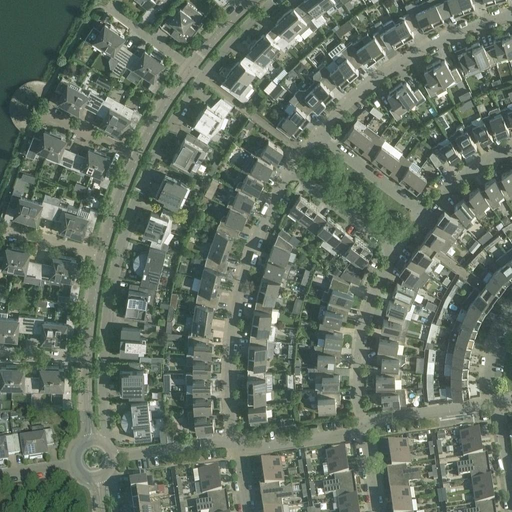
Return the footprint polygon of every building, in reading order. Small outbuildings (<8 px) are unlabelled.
[(138,0),(142,2),(141,4),(148,9),(154,0),(157,0),(163,4),(166,0),(138,0)] [(166,0),(163,4),(168,8),(174,0),(166,0)] [(325,9),(318,0),(305,0),(304,1),(311,10),(306,14),(317,27),(325,21),(319,14),(325,9)] [(318,0),(325,9),(329,14),(338,8),(343,4),(340,0),(318,0)] [(441,13),(446,11),(441,0),(428,0),(429,0),(423,3),(434,24),(444,19),(441,13)] [(464,11),(460,0),(441,0),(446,11),(452,9),(454,15),(464,11)] [(472,1),(474,0),(460,0),(464,11),(475,7),(472,1)] [(176,8),(165,23),(170,27),(173,24),(177,26),(171,34),(158,24),(157,24),(178,40),(180,41),(181,41),(183,41),(184,41),(185,41),(186,41),(188,41),(189,40),(190,40),(190,39),(191,38),(192,38),(204,22),(203,21),(197,30),(189,24),(192,21),(195,24),(203,14),(187,3),(182,10),(180,8),(179,10),(176,8)] [(434,24),(423,3),(418,6),(411,4),(405,6),(409,14),(416,26),(421,23),(424,29),(434,24)] [(317,27),(306,14),(302,17),(294,9),(292,10),(291,10),(288,12),(284,15),(283,16),(298,31),(300,34),(310,26),(311,28),(314,31),(317,27)] [(410,29),(416,26),(409,14),(403,17),(401,16),(399,17),(399,19),(400,21),(395,24),(404,40),(414,34),(410,29)] [(298,31),(283,16),(279,20),(277,23),(278,23),(276,25),(283,34),(279,38),(289,49),(297,41),(293,36),(298,31)] [(404,40),(395,24),(393,20),(384,26),(381,21),(375,25),(379,32),(386,43),(391,40),(395,46),(404,40)] [(92,29),(85,40),(93,45),(101,50),(104,47),(116,29),(111,26),(110,27),(106,25),(99,34),(92,29)] [(116,29),(104,47),(113,54),(111,57),(118,62),(125,66),(132,56),(125,51),(118,46),(125,37),(120,34),(121,33),(116,29)] [(376,58),(385,52),(382,46),(386,43),(379,32),(373,35),(374,37),(371,40),(368,35),(362,39),(376,58)] [(511,35),(510,36),(509,33),(502,35),(508,55),(510,60),(511,59),(511,35)] [(289,49),(279,38),(275,42),(266,34),(265,36),(264,35),(261,37),(256,41),(272,56),(280,47),(285,52),(289,49)] [(508,55),(502,35),(495,37),(496,40),(494,41),(496,48),(490,49),(495,62),(500,61),(499,58),(508,55)] [(367,65),(376,58),(362,39),(354,45),(352,43),(347,47),(359,63),(363,59),(367,65)] [(272,56),(256,41),(252,46),(250,49),(251,50),(249,52),(258,60),(254,64),(264,74),(268,70),(263,65),(272,56)] [(485,51),(484,47),(483,44),(480,45),(479,43),(472,46),(480,65),(482,69),(485,69),(488,68),(490,65),(490,64),(495,62),(490,49),(485,51)] [(464,52),(457,55),(461,62),(457,63),(462,72),(466,70),(467,73),(472,71),(471,68),(480,65),(472,46),(465,48),(466,51),(464,52)] [(354,66),(359,63),(347,47),(341,52),(338,51),(338,53),(332,58),(338,65),(350,79),(359,72),(354,66)] [(132,56),(125,66),(132,71),(131,73),(141,79),(145,73),(156,56),(151,52),(150,54),(145,51),(139,60),(132,56)] [(325,60),(318,51),(308,59),(315,68),(325,60)] [(156,56),(144,74),(153,80),(148,88),(155,93),(163,82),(158,79),(161,75),(159,73),(164,64),(160,61),(161,59),(156,56)] [(440,60),(433,64),(444,84),(454,78),(456,82),(462,79),(456,68),(450,71),(445,61),(441,63),(440,60)] [(264,74),(254,64),(250,68),(241,61),(239,63),(238,63),(236,65),(231,69),(248,83),(256,73),(261,78),(264,74)] [(118,62),(113,70),(121,74),(125,66),(118,62)] [(342,86),(350,79),(338,65),(330,72),(329,70),(323,62),(317,68),(319,70),(333,85),(337,81),(342,86)] [(444,84),(433,64),(426,68),(428,70),(424,72),(430,82),(425,85),(431,96),(436,93),(437,95),(447,89),(444,84)] [(284,68),(273,79),(277,83),(288,72),(284,68)] [(248,83),(231,69),(228,74),(226,77),(227,78),(225,80),(234,87),(230,92),(244,103),(248,98),(245,96),(253,87),(248,83)] [(329,89),(333,85),(319,70),(314,74),(314,81),(309,85),(326,101),(333,93),(329,89)] [(291,75),(285,81),(289,84),(295,78),(291,75)] [(68,109),(78,90),(80,87),(63,77),(57,88),(64,92),(59,102),(63,104),(62,106),(68,109)] [(402,83),(395,88),(408,106),(409,106),(413,103),(416,106),(426,99),(418,89),(413,93),(406,83),(403,85),(402,83)] [(318,109),(326,101),(309,85),(305,90),(299,90),(294,95),(299,99),(309,109),(313,104),(318,109)] [(262,95),(267,100),(276,91),(270,86),(262,95)] [(408,106),(395,88),(389,92),(391,94),(388,97),(395,106),(389,110),(397,120),(402,116),(399,112),(408,106)] [(84,103),(99,111),(105,100),(90,92),(88,96),(78,90),(68,109),(73,112),(74,111),(79,113),(84,103)] [(199,113),(199,114),(220,129),(221,128),(225,117),(233,106),(224,99),(215,110),(207,105),(201,114),(199,113)] [(305,113),(309,109),(299,99),(294,105),(291,102),(285,110),(290,114),(303,126),(310,117),(305,113)] [(110,132),(123,108),(113,102),(112,104),(105,100),(99,111),(106,115),(101,125),(105,127),(104,129),(110,132)] [(511,102),(509,103),(508,106),(509,107),(500,110),(506,125),(511,123),(511,121),(511,102)] [(384,114),(379,110),(374,106),(370,111),(380,119),(384,114)] [(509,132),(506,125),(500,110),(499,107),(489,111),(491,114),(482,118),(484,122),(489,132),(494,130),(495,128),(497,129),(496,131),(498,136),(509,132)] [(132,134),(142,114),(134,110),(133,113),(123,108),(110,132),(116,135),(117,133),(121,136),(124,130),(132,134)] [(220,129),(199,114),(200,115),(194,125),(202,130),(198,137),(208,143),(211,137),(220,129)] [(296,134),(303,126),(290,114),(285,119),(283,118),(276,127),(287,135),(291,130),(296,134)] [(353,145),(363,131),(367,126),(358,119),(344,138),(353,145)] [(436,123),(442,135),(448,132),(442,120),(436,123)] [(493,139),(489,132),(484,122),(478,125),(473,123),(465,127),(473,141),(477,138),(478,136),(480,137),(480,139),(482,144),(493,139)] [(477,147),(473,141),(465,127),(463,124),(457,128),(455,133),(448,137),(450,141),(450,140),(457,150),(461,148),(462,145),(464,146),(464,148),(466,153),(477,147)] [(230,135),(235,128),(230,125),(225,132),(230,135)] [(244,126),(241,135),(248,137),(251,128),(244,126)] [(367,154),(379,138),(374,135),(376,133),(367,126),(363,131),(353,145),(362,151),(367,154)] [(48,154),(56,134),(50,132),(49,134),(45,132),(41,142),(33,138),(26,155),(34,158),(38,150),(48,154)] [(62,136),(56,134),(48,154),(58,158),(57,162),(72,168),(77,157),(62,150),(66,140),(61,138),(62,136)] [(428,140),(433,146),(438,142),(433,136),(428,140)] [(448,137),(432,148),(434,151),(442,161),(446,158),(446,156),(449,156),(448,158),(451,163),(461,156),(457,150),(450,140),(450,141),(448,137)] [(178,148),(202,162),(207,152),(206,152),(209,147),(196,139),(193,143),(185,138),(179,149),(178,148)] [(390,152),(382,145),(384,142),(379,138),(367,154),(372,158),(371,158),(380,165),(390,152)] [(259,149),(254,156),(270,165),(273,161),(272,160),(270,159),(272,157),(277,161),(277,160),(279,161),(283,155),(282,154),(283,152),(269,141),(263,149),(261,148),(259,149)] [(202,162),(178,148),(178,149),(179,149),(173,160),(181,164),(179,168),(193,176),(196,171),(202,162)] [(92,172),(101,152),(95,150),(94,152),(89,150),(85,160),(77,157),(72,168),(80,172),(82,168),(92,172)] [(442,161),(434,151),(430,156),(437,167),(443,163),(442,161)] [(106,155),(101,152),(92,172),(103,177),(99,185),(107,188),(112,176),(107,174),(109,170),(106,168),(110,158),(106,156),(106,155)] [(399,158),(390,152),(380,165),(389,172),(390,171),(394,175),(407,159),(401,155),(399,158)] [(270,165),(254,156),(251,154),(241,170),(248,174),(258,180),(258,179),(262,173),(267,176),(268,176),(269,177),(273,170),(271,169),(273,167),(270,165)] [(408,186),(418,172),(422,168),(414,162),(411,162),(407,159),(394,175),(399,179),(408,186)] [(511,169),(511,170),(502,175),(504,180),(504,182),(498,184),(503,194),(507,200),(511,198),(511,169)] [(427,179),(418,172),(408,186),(417,192),(427,179)] [(190,185),(187,184),(165,174),(161,185),(182,195),(186,197),(190,185)] [(262,185),(264,182),(258,179),(258,180),(248,174),(243,182),(242,181),(239,182),(235,189),(239,191),(249,196),(249,195),(253,189),(258,192),(259,191),(260,192),(264,186),(262,185)] [(503,194),(498,184),(495,178),(485,184),(488,189),(488,191),(483,194),(489,203),(493,209),(501,204),(497,198),(503,194)] [(180,207),(186,197),(182,195),(161,185),(156,196),(177,205),(180,207)] [(489,203),(483,194),(479,188),(469,195),(473,199),(472,202),(468,205),(474,214),(479,219),(487,214),(482,208),(489,203)] [(25,222),(31,201),(20,198),(22,194),(13,191),(10,203),(18,206),(14,217),(19,218),(19,220),(25,222)] [(254,201),(255,198),(249,195),(249,196),(239,191),(236,197),(232,195),(230,196),(229,198),(230,200),(227,206),(230,208),(241,213),(241,212),(244,205),(250,208),(252,208),(255,202),(254,201)] [(299,216),(309,203),(300,196),(290,210),(299,216)] [(474,214),(468,205),(463,199),(454,207),(458,211),(458,213),(453,217),(458,221),(467,229),(474,224),(469,218),(474,214)] [(40,213),(55,218),(59,205),(43,200),(42,204),(31,201),(25,222),(31,224),(31,222),(36,223),(40,213)] [(320,217),(322,214),(317,210),(318,210),(309,203),(299,216),(296,220),(310,230),(320,217)] [(71,236),(77,215),(79,209),(68,206),(67,208),(59,205),(55,218),(64,220),(60,231),(65,232),(65,234),(71,236)] [(172,219),(175,212),(164,208),(161,215),(152,212),(148,223),(146,222),(146,223),(170,232),(171,231),(172,219)] [(246,218),(247,215),(241,212),(241,213),(230,208),(227,216),(225,216),(223,217),(219,224),(233,230),(234,229),(237,222),(243,225),(243,224),(244,225),(247,218),(246,218)] [(90,223),(95,224),(99,212),(90,209),(88,218),(77,215),(71,236),(77,238),(77,236),(82,237),(85,227),(88,228),(90,223)] [(458,221),(453,217),(445,211),(438,221),(441,223),(438,227),(455,240),(461,232),(456,229),(456,228),(454,227),(458,221)] [(328,217),(327,217),(322,214),(320,217),(310,230),(315,234),(318,231),(326,237),(336,224),(328,217)] [(164,242),(170,232),(146,223),(145,223),(147,224),(143,235),(153,238),(150,245),(162,249),(164,242)] [(240,232),(234,229),(233,230),(219,224),(212,242),(229,248),(234,236),(237,238),(240,232)] [(338,251),(347,238),(350,234),(345,231),(345,230),(336,224),(326,237),(321,244),(335,255),(338,251)] [(425,238),(419,246),(426,251),(431,243),(438,248),(445,253),(455,240),(438,227),(435,231),(432,229),(425,238)] [(292,236),(287,233),(282,229),(278,234),(279,234),(288,242),(291,238),(292,236)] [(286,261),(293,245),(288,242),(279,234),(275,244),(274,244),(270,254),(270,255),(286,261)] [(355,238),(350,234),(347,238),(338,251),(343,254),(345,251),(354,258),(364,244),(355,238)] [(487,250),(497,243),(494,239),(484,247),(487,250)] [(225,260),(229,248),(212,242),(206,260),(227,266),(229,261),(225,260)] [(419,246),(412,255),(416,258),(413,262),(426,272),(430,275),(440,262),(432,256),(432,255),(438,248),(431,243),(426,251),(419,246)] [(366,260),(373,251),(364,244),(354,258),(351,261),(360,268),(362,266),(366,260)] [(14,270),(18,248),(12,247),(12,249),(7,248),(5,259),(0,257),(0,270),(2,271),(3,267),(14,270)] [(162,269),(166,251),(150,247),(148,253),(144,253),(139,255),(136,258),(134,261),(134,262),(162,269)] [(25,249),(18,248),(14,270),(25,272),(25,276),(41,279),(44,266),(27,263),(29,252),(24,251),(25,249)] [(486,258),(480,252),(475,257),(478,260),(481,263),(486,258)] [(511,261),(505,253),(496,260),(501,266),(511,277),(511,261)] [(287,279),(292,264),(286,261),(270,255),(268,260),(264,271),(265,271),(281,277),(287,279)] [(44,266),(41,279),(42,279),(46,280),(50,280),(49,283),(60,285),(61,279),(66,257),(59,256),(59,258),(54,257),(52,268),(44,266)] [(72,258),(66,257),(61,279),(72,281),(69,299),(77,301),(82,279),(76,278),(77,272),(74,272),(76,261),(71,260),(72,258)] [(226,272),(227,266),(206,260),(201,279),(219,283),(222,271),(226,272)] [(157,287),(162,269),(134,262),(133,262),(134,262),(134,266),(136,271),(139,274),(142,276),(141,282),(157,287)] [(406,263),(399,272),(407,278),(418,286),(420,287),(421,288),(431,275),(430,275),(426,272),(413,262),(410,266),(406,264),(406,263)] [(497,270),(494,273),(506,284),(507,283),(509,281),(511,278),(511,277),(501,266),(500,268),(499,268),(497,270)] [(490,270),(482,281),(486,284),(484,287),(483,288),(496,297),(497,296),(499,293),(499,294),(506,284),(494,273),(490,270)] [(277,292),(281,277),(265,271),(263,277),(262,277),(260,287),(277,292)] [(363,279),(343,272),(339,277),(360,285),(363,279)] [(321,299),(329,302),(333,303),(349,308),(353,295),(348,293),(351,284),(333,276),(328,293),(324,291),(321,299)] [(397,283),(393,294),(399,296),(410,301),(413,302),(417,294),(420,287),(418,286),(407,278),(404,285),(402,285),(397,283)] [(216,295),(219,283),(201,279),(197,297),(219,302),(220,296),(216,295)] [(154,306),(156,295),(157,289),(139,286),(139,291),(129,289),(127,301),(126,301),(147,305),(154,306)] [(273,308),(277,292),(260,287),(257,298),(256,304),(273,308)] [(475,287),(467,298),(472,302),(486,310),(486,311),(493,302),(493,301),(496,297),(483,288),(481,292),(480,292),(475,287)] [(452,297),(455,291),(451,289),(448,295),(445,301),(449,302),(452,297)] [(390,301),(386,312),(393,314),(404,318),(407,319),(410,320),(415,305),(412,304),(413,302),(410,301),(399,296),(397,302),(395,303),(390,301)] [(217,307),(219,302),(197,297),(194,316),(212,319),(214,307),(217,307)] [(145,317),(147,305),(126,301),(126,302),(127,302),(125,314),(135,315),(134,320),(147,322),(148,317),(145,317)] [(445,301),(443,306),(440,312),(444,314),(449,302),(445,301)] [(468,310),(467,311),(482,318),(483,317),(484,314),(486,311),(486,310),(472,302),(471,305),(470,307),(469,307),(468,310)] [(346,321),(349,308),(333,303),(331,311),(326,310),(323,323),(335,326),(340,327),(341,320),(346,321)] [(254,310),(252,321),(270,324),(272,310),(273,308),(256,304),(255,310),(254,310)] [(462,309),(457,319),(478,328),(479,325),(480,323),(481,321),(482,319),(482,318),(467,311),(462,309)] [(442,320),(444,314),(440,312),(438,318),(436,324),(438,325),(440,325),(442,320)] [(407,319),(404,318),(393,314),(391,320),(389,321),(384,319),(381,331),(390,333),(399,335),(401,329),(405,327),(407,319)] [(75,329),(76,316),(67,315),(66,324),(55,323),(53,345),(59,346),(60,344),(65,344),(66,333),(69,334),(69,328),(75,329)] [(18,329),(34,330),(36,317),(19,316),(19,320),(7,319),(5,341),(12,341),(12,339),(17,340),(18,329)] [(210,331),(212,319),(194,316),(191,335),(207,337),(213,338),(214,332),(210,331)] [(34,330),(34,335),(42,336),(42,342),(47,342),(47,344),(53,345),(55,323),(44,322),(44,318),(36,317),(34,330)] [(455,325),(453,330),(474,337),(475,335),(476,333),(477,330),(478,328),(457,319),(455,325)] [(274,341),(277,325),(252,321),(251,332),(250,338),(274,341)] [(334,333),(335,326),(323,323),(320,323),(318,337),(325,338),(324,346),(341,349),(343,335),(334,333)] [(432,323),(430,329),(429,334),(428,335),(432,336),(435,337),(438,325),(436,324),(432,323)] [(122,332),(121,337),(124,337),(124,341),(122,341),(122,342),(146,343),(146,338),(140,338),(140,329),(122,328),(122,332)] [(453,330),(450,340),(472,346),(472,343),(473,341),(474,339),(474,337),(453,330)] [(405,345),(406,337),(399,335),(390,333),(389,339),(380,338),(378,350),(397,353),(399,344),(405,345)] [(207,345),(207,337),(191,335),(189,335),(188,345),(194,345),(194,354),(194,355),(205,356),(212,356),(213,345),(207,345)] [(431,342),(432,336),(428,335),(427,340),(425,348),(429,349),(432,349),(434,343),(431,342)] [(273,357),(274,341),(250,338),(250,344),(249,344),(248,356),(266,357),(273,357)] [(448,350),(447,352),(454,353),(470,355),(470,353),(471,350),(471,348),(472,346),(450,340),(449,344),(448,346),(448,350)] [(146,348),(146,343),(122,342),(124,342),(123,346),(121,346),(120,355),(138,356),(139,348),(146,348)] [(340,362),(341,349),(324,346),(324,354),(318,354),(317,368),(330,369),(335,369),(335,362),(340,362)] [(405,362),(406,354),(397,353),(378,350),(377,357),(377,364),(382,364),(381,370),(385,370),(399,371),(399,365),(401,365),(405,362)] [(447,352),(446,363),(452,363),(468,365),(469,363),(469,360),(470,356),(470,355),(454,353),(447,352)] [(205,363),(205,356),(194,355),(194,354),(187,354),(187,364),(193,364),(193,373),(193,374),(204,374),(211,374),(211,363),(205,363)] [(265,373),(266,357),(248,356),(248,367),(248,373),(265,373)] [(147,370),(144,370),(141,370),(141,363),(129,362),(129,369),(126,369),(126,370),(120,370),(120,382),(149,382),(147,370)] [(446,369),(446,374),(452,375),(468,375),(468,373),(468,370),(468,368),(468,365),(452,363),(446,363),(446,369)] [(0,378),(0,391),(1,391),(1,387),(12,388),(13,366),(6,366),(6,368),(1,368),(1,379),(0,378)] [(13,366),(12,388),(24,388),(23,392),(32,392),(32,380),(24,379),(24,368),(19,368),(19,366),(13,366)] [(32,380),(32,392),(41,393),(41,389),(52,389),(52,367),(46,367),(46,369),(41,369),(41,380),(32,380)] [(59,367),(52,367),(52,389),(63,389),(63,398),(65,399),(65,409),(71,409),(72,399),(72,386),(66,386),(67,380),(64,380),(64,369),(59,369),(59,367)] [(330,376),(330,369),(317,368),(315,368),(315,382),(322,382),(323,390),(340,390),(340,376),(330,376)] [(402,371),(399,371),(385,370),(385,376),(376,376),(376,389),(396,389),(396,379),(402,379),(402,371)] [(204,382),(204,374),(193,374),(193,373),(186,373),(186,384),(193,384),(193,392),(193,393),(204,393),(211,393),(211,381),(204,382)] [(248,379),(247,379),(248,390),(266,390),(266,382),(272,382),(272,373),(265,373),(248,373),(248,379)] [(452,375),(451,378),(451,382),(452,385),(468,384),(468,379),(468,375),(452,375)] [(147,393),(149,382),(120,382),(120,394),(127,394),(127,395),(129,395),(129,401),(141,401),(141,393),(144,393),(147,393)] [(452,385),(446,386),(448,399),(453,398),(470,395),(468,384),(452,385)] [(405,388),(396,389),(376,389),(377,396),(377,402),(382,402),(383,407),(400,406),(400,400),(406,400),(405,393),(405,388)] [(266,405),(266,390),(248,390),(248,402),(249,402),(249,407),(266,405)] [(341,403),(340,390),(323,390),(317,390),(319,413),(336,411),(336,404),(341,403)] [(205,400),(204,393),(193,393),(193,392),(186,393),(187,403),(194,403),(194,411),(194,412),(206,411),(212,411),(212,400),(205,400)] [(131,403),(131,404),(132,410),(128,411),(124,414),(122,418),(122,422),(121,422),(150,419),(148,401),(131,403)] [(266,405),(249,407),(248,407),(249,419),(250,419),(251,425),(268,422),(266,405)] [(206,419),(206,411),(194,412),(194,411),(188,412),(190,430),(192,431),(196,431),(197,437),(213,435),(212,429),(214,429),(213,418),(206,419)] [(152,438),(150,419),(121,422),(121,423),(122,423),(123,427),(126,430),(130,432),(134,433),(135,440),(152,438)] [(51,431),(43,432),(43,427),(31,429),(32,437),(35,459),(41,458),(41,456),(46,456),(45,445),(53,443),(51,431)] [(20,430),(11,431),(12,436),(15,454),(23,453),(24,459),(29,458),(29,460),(35,459),(32,437),(21,439),(20,430)] [(460,434),(462,446),(481,443),(479,431),(460,434)] [(4,442),(0,442),(0,464),(2,464),(2,462),(7,461),(6,455),(15,454),(12,436),(3,438),(4,442)] [(388,444),(390,456),(409,453),(408,441),(388,444)] [(483,455),(481,443),(462,446),(463,457),(483,455)] [(326,453),(328,465),(347,462),(345,450),(326,453)] [(411,465),(409,453),(390,456),(392,468),(406,466),(411,465)] [(488,454),(483,455),(463,457),(463,458),(468,457),(469,463),(457,465),(458,471),(489,466),(488,454)] [(261,462),(263,474),(282,472),(281,459),(261,462)] [(349,474),(347,462),(328,465),(329,477),(334,476),(349,474)] [(407,472),(406,466),(392,468),(387,468),(388,480),(420,476),(419,470),(407,472)] [(491,478),(489,466),(458,471),(459,476),(471,475),(472,481),(491,478)] [(220,480),(219,468),(199,471),(201,483),(220,480)] [(284,483),(282,472),(263,474),(265,486),(279,484),(284,483)] [(135,481),(130,481),(131,492),(154,488),(153,478),(147,479),(147,473),(134,475),(135,481)] [(355,485),(354,473),(349,474),(334,476),(335,482),(323,484),(324,490),(355,485)] [(421,482),(420,476),(388,480),(390,492),(409,490),(409,483),(421,482)] [(493,490),(491,478),(472,481),(473,493),(493,490)] [(222,492),(220,480),(201,483),(195,484),(196,496),(202,495),(207,495),(222,492)] [(280,490),(279,484),(265,486),(260,487),(262,499),(293,494),(292,489),(280,490)] [(357,497),(355,485),(324,490),(325,496),(337,494),(338,500),(357,497)] [(159,494),(159,488),(158,488),(154,488),(131,492),(132,498),(127,499),(128,504),(149,500),(148,495),(159,494)] [(411,502),(409,490),(390,492),(392,504),(411,502)] [(494,502),(493,490),(473,493),(475,505),(494,502)] [(227,491),(222,492),(207,495),(208,501),(196,502),(197,508),(228,503),(227,491)] [(294,500),(293,494),(262,499),(263,511),(283,508),(282,502),(294,500)] [(359,509),(357,497),(338,500),(339,511),(359,509)] [(150,506),(149,500),(128,504),(129,509),(134,508),(134,511),(144,511),(161,510),(160,505),(150,506)] [(412,511),(411,502),(392,504),(392,511),(412,511)] [(495,511),(494,502),(475,505),(476,511),(466,511),(495,511)] [(229,511),(228,503),(197,508),(197,511),(229,511)]
